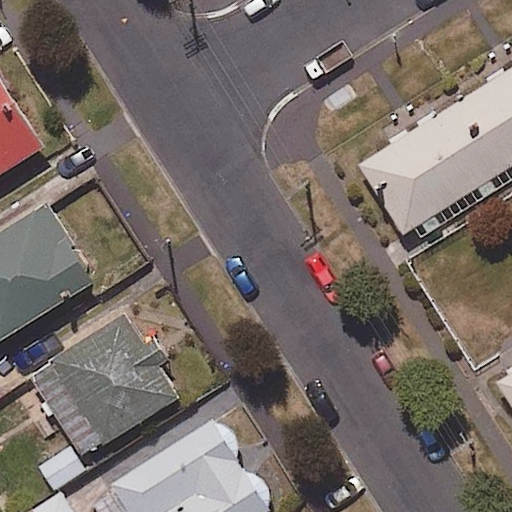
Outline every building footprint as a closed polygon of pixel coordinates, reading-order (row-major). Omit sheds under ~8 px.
[(0,170),(48,141),(0,63),(0,170)] [(511,63),(363,160),(421,250),(462,224),(456,214),(511,177),(511,63)] [(0,335),(98,276),(51,198),(0,228),(0,335)] [(160,329),(148,336),(131,308),(34,367),(86,452),(183,392),(165,363),(177,356),(160,329)] [(511,370),(501,377),(511,395),(511,370)] [(261,511),(275,503),(217,413),(92,493),(104,511),(261,511)] [(77,511),(60,487),(40,501),(24,511),(77,511)]
